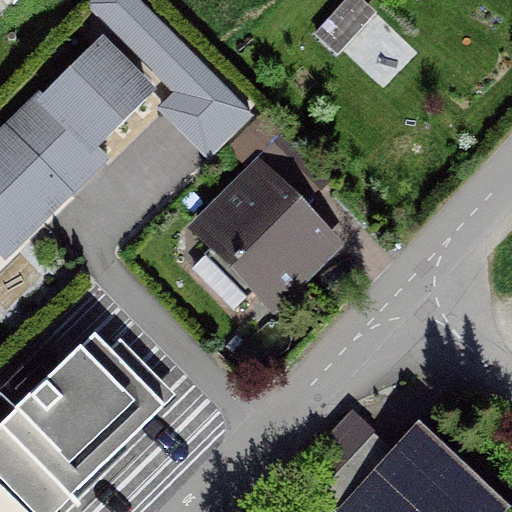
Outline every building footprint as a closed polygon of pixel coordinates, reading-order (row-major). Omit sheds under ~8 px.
[(138,0),(97,0),(92,6),(178,93),(162,109),(208,155),(250,113),(138,0)] [(149,96),(100,46),(0,144),(0,217),(19,199),(37,217),(65,189),(46,170),(58,159),(41,142),(64,120),(94,150),(149,96)] [(260,171),(200,230),(216,246),(194,268),(235,309),(257,287),(273,303),(332,245),(296,209),(317,188),(275,145),(254,166),(260,171)] [(142,388),(95,337),(0,429),(0,431),(14,445),(0,458),(0,460),(38,497),(54,493),(144,401),(142,388)] [(486,511),(491,507),(415,436),(395,458),(373,438),(318,496),(335,511),(486,511)]
